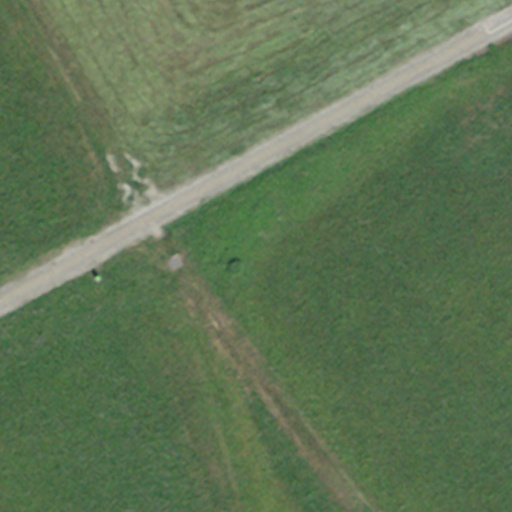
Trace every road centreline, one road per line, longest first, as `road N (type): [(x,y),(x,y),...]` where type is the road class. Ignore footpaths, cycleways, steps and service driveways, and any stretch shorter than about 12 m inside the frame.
road 1 (track): [(372,511),(151,225),(22,0)]
road 2 (track): [(511,25),(0,309)]
